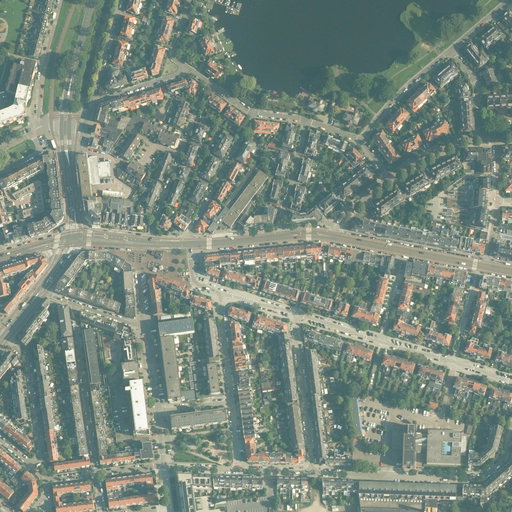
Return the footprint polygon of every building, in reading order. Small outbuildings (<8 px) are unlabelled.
[(140,3),(130,1),(129,2),(129,4),(129,6),(139,9),(140,3)] [(179,4),(169,1),(167,6),(178,10),(178,8),(179,7),(180,6),(179,5),(179,4)] [(51,9),(41,7),(39,6),(37,11),(40,12),(49,15),(51,9)] [(139,9),(129,6),(128,7),(127,9),(128,9),(127,12),(133,14),(138,15),(138,12),(139,9)] [(178,11),(177,10),(178,10),(167,6),(165,6),(163,12),(165,13),(173,15),(173,14),(176,15),(177,13),(177,12),(178,11)] [(503,21),(505,23),(511,14),(511,13),(510,12),(509,12),(508,11),(506,15),(505,15),(500,21),(502,22),(503,21)] [(173,24),(174,22),(171,21),(172,20),(164,18),(161,17),(160,20),(163,21),(162,24),(172,27),(173,26),(174,25),(173,24)] [(47,22),(38,20),(35,19),(34,24),(37,25),(46,27),(47,22)] [(199,29),(201,23),(199,23),(200,20),(195,19),(195,21),(193,20),(193,21),(191,20),(190,23),(189,26),(199,29)] [(172,27),(162,24),(160,30),(170,33),(171,32),(172,32),(172,30),(172,29),(172,27)] [(199,29),(189,26),(188,29),(187,32),(190,32),(190,33),(192,33),(196,34),(198,34),(199,29)] [(492,29),(491,30),(494,33),(493,33),(498,39),(500,36),(501,37),(503,36),(499,32),(497,30),(495,27),(494,27),(493,27),(492,29)] [(170,33),(160,30),(158,29),(156,35),(169,39),(169,37),(170,36),(171,35),(170,34),(170,33)] [(488,32),(486,34),(494,43),(496,42),(495,41),(498,39),(493,33),(494,33),(491,30),(490,30),(488,32)] [(131,35),(121,32),(120,38),(130,41),(131,38),(130,38),(131,35)] [(483,37),(482,38),(485,41),(485,40),(490,46),(492,43),(493,44),(494,43),(486,34),(485,35),(484,35),(483,36),(483,37)] [(169,39),(156,35),(155,38),(157,39),(156,42),(164,44),(165,43),(167,44),(168,42),(169,41),(169,40),(169,39)] [(202,42),(201,42),(200,43),(201,46),(200,47),(201,49),(202,49),(202,50),(211,46),(210,42),(211,42),(210,40),(211,38),(208,37),(207,36),(205,37),(206,39),(201,41),(202,42)] [(488,49),(487,48),(490,46),(485,40),(485,41),(482,38),(481,38),(479,39),(479,40),(479,41),(481,44),(483,46),(486,50),(488,49)] [(126,50),(128,45),(126,44),(126,42),(123,41),(123,43),(122,43),(123,43),(121,42),(120,43),(119,43),(118,45),(117,45),(117,47),(117,48),(126,50)] [(466,53),(468,55),(476,49),(474,47),(473,48),(471,44),(470,45),(468,45),(467,47),(464,50),(464,51),(466,53)] [(215,51),(214,49),(215,49),(213,45),(211,46),(202,50),(203,50),(202,51),(203,53),(204,53),(205,56),(208,55),(210,59),(211,59),(216,57),(215,55),(217,52),(216,52),(216,51),(215,51)] [(155,46),(153,53),(163,56),(164,56),(164,55),(165,54),(164,53),(165,51),(162,50),(163,49),(155,46)] [(126,50),(117,48),(117,50),(116,50),(115,52),(116,53),(125,56),(126,50)] [(476,49),(468,55),(470,57),(470,58),(471,59),(472,60),(479,55),(476,51),(477,51),(476,49)] [(163,56),(153,53),(151,58),(162,62),(162,61),(163,60),(163,59),(163,58),(163,56)] [(479,55),(472,60),(473,61),(473,62),(475,64),(476,65),(481,61),(481,60),(484,57),(482,55),(481,53),(479,55)] [(481,61),(476,65),(476,66),(477,68),(478,68),(479,68),(482,66),(484,64),(489,61),(487,59),(486,60),(484,57),(481,60),(481,61)] [(162,62),(151,58),(150,64),(153,65),(160,67),(161,65),(162,65),(162,63),(162,62)] [(123,61),(114,59),(114,60),(113,60),(113,61),(113,62),(113,64),(114,65),(114,66),(116,67),(116,66),(122,67),(123,61)] [(210,75),(215,68),(215,67),(217,64),(212,61),(211,59),(210,59),(206,65),(208,66),(207,68),(205,72),(207,73),(207,74),(209,75),(210,75)] [(24,65),(23,65),(23,64),(22,64),(22,65),(21,65),(21,66),(20,67),(14,65),(6,92),(17,95),(14,108),(9,111),(0,114),(0,126),(14,122),(26,117),(23,108),(24,107),(26,107),(27,104),(36,64),(25,61),(24,65)] [(446,67),(447,68),(454,76),(458,72),(456,70),(453,66),(451,64),(450,65),(449,65),(446,67)] [(160,67),(153,65),(151,69),(149,70),(150,72),(151,72),(152,77),(155,76),(157,76),(159,74),(159,72),(160,67)] [(484,80),(485,80),(494,76),(493,72),(495,71),(493,65),(487,68),(489,71),(482,73),(484,78),(484,77),(485,79),(484,80)] [(147,76),(146,73),(145,69),(145,67),(140,69),(140,71),(143,80),(146,79),(147,79),(148,77),(147,76)] [(215,68),(210,75),(212,77),(211,77),(214,79),(214,78),(214,79),(215,78),(216,79),(222,71),(220,70),(220,71),(215,68)] [(445,68),(442,71),(449,80),(454,76),(447,68),(446,69),(445,68)] [(109,77),(114,78),(114,77),(116,77),(117,76),(119,71),(111,69),(110,73),(109,74),(109,76),(109,77)] [(140,71),(134,73),(137,82),(139,81),(140,81),(141,81),(142,80),(143,80),(140,71)] [(439,75),(438,76),(446,84),(447,83),(446,82),(449,80),(442,71),(439,74),(439,75)] [(137,82),(134,73),(128,75),(128,74),(126,74),(127,77),(129,77),(129,78),(130,78),(131,81),(130,83),(133,84),(134,83),(137,82)] [(438,85),(441,88),(446,84),(438,76),(437,74),(434,77),(435,77),(434,78),(433,79),(435,82),(438,85)] [(494,76),(485,80),(485,81),(486,81),(486,82),(486,83),(487,87),(494,84),(495,88),(501,86),(499,80),(496,81),(494,76)] [(109,77),(108,81),(107,83),(106,84),(106,85),(107,86),(106,88),(107,89),(116,80),(114,78),(109,77)] [(119,83),(118,83),(120,87),(121,87),(123,87),(123,86),(127,85),(125,77),(120,79),(119,80),(120,82),(119,83)] [(116,80),(107,89),(109,91),(111,90),(112,91),(113,90),(114,89),(120,87),(118,83),(116,80)] [(187,84),(187,83),(185,89),(187,91),(186,92),(188,93),(195,83),(191,81),(190,81),(189,81),(188,82),(187,84)] [(468,91),(467,87),(466,87),(465,85),(463,86),(462,84),(465,83),(464,81),(463,81),(460,84),(458,85),(458,87),(454,88),(456,94),(457,94),(468,91)] [(179,83),(178,83),(177,84),(176,85),(178,90),(181,89),(182,90),(184,89),(185,89),(187,83),(185,82),(179,83)] [(197,91),(199,90),(200,88),(199,87),(199,86),(195,83),(188,93),(190,95),(191,93),(194,95),(197,91)] [(172,86),(169,87),(166,88),(167,90),(172,93),(174,93),(174,92),(178,90),(176,85),(175,85),(174,85),(173,85),(172,86)] [(425,85),(423,87),(423,88),(430,96),(435,91),(429,85),(428,86),(427,85),(426,86),(425,85)] [(421,89),(419,91),(419,92),(426,100),(430,96),(423,88),(421,89)] [(155,91),(154,92),(157,100),(163,98),(162,94),(161,93),(160,90),(157,91),(157,90),(155,91)] [(153,91),(152,92),(151,93),(149,93),(152,102),(157,100),(154,92),(153,91)] [(468,91),(457,94),(459,99),(460,101),(467,101),(466,98),(468,97),(468,95),(469,95),(468,91)] [(417,93),(414,95),(415,95),(414,96),(421,104),(426,100),(419,92),(417,93)] [(144,95),(143,95),(146,104),(152,102),(149,93),(147,94),(146,94),(144,94),(144,95)] [(209,105),(210,106),(216,98),(214,97),(214,96),(213,95),(212,95),(211,95),(210,94),(208,97),(209,98),(206,102),(207,102),(205,104),(208,106),(209,105)] [(142,95),(141,95),(140,96),(138,97),(141,106),(146,104),(143,95),(142,95)] [(413,96),(411,98),(412,98),(410,100),(417,108),(421,104),(414,96),(413,96)] [(133,98),(133,99),(136,107),(141,106),(138,97),(136,98),(135,97),(134,98),(133,98)] [(251,103),(243,97),(241,100),(249,105),(251,103)] [(125,98),(121,99),(124,109),(127,108),(128,110),(130,109),(127,100),(128,100),(127,99),(125,99),(125,98)] [(132,98),(130,99),(130,100),(128,100),(127,100),(130,109),(136,107),(133,99),(132,99),(132,98)] [(217,99),(216,98),(210,106),(215,110),(221,102),(219,100),(219,99),(218,98),(217,99)] [(121,99),(117,101),(115,101),(119,113),(121,113),(125,111),(124,109),(121,99)] [(407,106),(412,112),(417,108),(410,100),(409,99),(407,101),(407,102),(406,103),(408,105),(407,106)] [(189,105),(185,104),(177,100),(177,101),(176,103),(180,105),(179,108),(188,112),(189,109),(188,109),(189,105)] [(119,113),(115,101),(109,103),(112,112),(112,113),(113,113),(116,112),(118,117),(120,118),(121,117),(120,116),(119,113)] [(308,103),(307,106),(309,107),(308,108),(313,110),(313,111),(314,113),(316,113),(317,111),(321,113),(324,107),(323,107),(324,103),(319,101),(319,102),(317,101),(316,104),(310,102),(310,103),(308,103)] [(222,102),(221,102),(215,110),(220,113),(226,105),(224,104),(224,103),(223,102),(222,102)] [(112,112),(109,103),(100,106),(99,106),(99,107),(98,110),(108,113),(112,112)] [(188,112),(179,108),(178,111),(174,109),(172,112),(185,117),(186,113),(187,114),(188,112)] [(230,108),(229,110),(224,116),(229,119),(234,111),(234,110),(233,109),(232,109),(230,108)] [(98,110),(96,116),(109,120),(109,118),(107,117),(108,113),(98,110)] [(398,110),(396,113),(397,113),(396,114),(404,121),(409,116),(402,110),(402,111),(400,110),(399,111),(398,110)] [(237,112),(234,111),(229,119),(234,123),(239,114),(239,113),(238,112),(237,112)] [(358,115),(347,111),(345,116),(343,116),(342,119),(344,120),(343,121),(348,123),(348,124),(349,126),(351,126),(352,125),(352,124),(356,126),(359,119),(361,120),(362,117),(360,116),(358,115)] [(185,117),(172,112),(171,115),(176,116),(175,120),(184,123),(185,120),(184,120),(185,117)] [(241,116),(239,114),(234,123),(233,124),(238,127),(241,124),(240,124),(244,118),(244,117),(244,116),(242,116),(241,116)] [(404,121),(396,114),(395,115),(394,115),(393,116),(393,117),(393,118),(401,125),(404,121)] [(95,119),(94,121),(95,121),(95,122),(105,125),(107,126),(109,120),(96,116),(96,119),(95,119)] [(105,125),(104,129),(121,134),(124,129),(126,126),(127,124),(129,121),(130,119),(127,118),(121,117),(121,118),(120,123),(109,120),(107,126),(105,125)] [(401,125),(393,118),(392,119),(392,118),(391,119),(390,120),(390,121),(389,122),(397,129),(401,125)] [(451,128),(445,118),(441,120),(442,123),(439,125),(444,134),(444,135),(447,134),(446,133),(448,132),(447,130),(451,128)] [(146,120),(143,126),(142,131),(145,133),(145,134),(147,135),(150,126),(148,125),(149,120),(146,119),(146,120)] [(184,123),(175,120),(174,122),(169,120),(168,124),(172,126),(173,125),(180,128),(182,125),(183,125),(184,123)] [(153,127),(150,126),(147,135),(149,136),(149,134),(153,136),(156,128),(158,124),(155,122),(153,127)] [(397,129),(389,122),(389,123),(388,122),(386,125),(387,125),(386,126),(387,128),(387,129),(388,130),(386,132),(391,136),(397,129)] [(198,124),(196,130),(204,133),(206,128),(198,124)] [(274,124),(273,124),(272,125),(271,125),(270,135),(273,136),(278,129),(278,126),(276,126),(276,125),(275,125),(274,124)] [(159,129),(156,128),(153,136),(152,137),(155,138),(155,137),(158,138),(159,138),(162,128),(163,128),(164,126),(161,125),(159,129)] [(444,134),(439,125),(433,128),(438,137),(439,137),(439,138),(442,136),(441,136),(444,134)] [(473,125),(461,125),(461,133),(470,133),(470,131),(473,131),(473,129),(474,129),(474,125),(473,125)] [(94,126),(91,135),(104,138),(104,140),(115,143),(117,139),(121,134),(104,129),(94,126)] [(287,127),(287,128),(286,132),(287,132),(295,134),(295,133),(296,134),(297,130),(296,130),(296,129),(293,128),(294,127),(292,127),(288,126),(288,127),(287,127)] [(159,138),(158,138),(157,141),(161,142),(160,143),(163,144),(166,135),(163,134),(165,129),(163,128),(162,128),(159,138)] [(438,137),(433,128),(428,131),(433,140),(435,139),(438,138),(438,137)] [(195,133),(194,135),(202,138),(204,133),(196,130),(195,130),(194,132),(195,133)] [(433,141),(433,140),(428,131),(423,133),(426,141),(427,140),(428,142),(430,141),(430,142),(433,141)] [(169,136),(166,135),(163,144),(165,145),(166,144),(168,145),(169,145),(172,137),(174,133),(171,132),(169,136)] [(295,134),(287,132),(285,138),(293,140),(295,134)] [(309,137),(309,138),(317,140),(318,140),(319,137),(320,134),(314,132),(313,133),(311,133),(310,133),(309,137)] [(382,132),(373,138),(373,139),(372,140),(374,143),(384,137),(385,136),(382,132)] [(141,140),(130,133),(129,133),(128,135),(132,138),(130,140),(138,146),(140,144),(138,143),(141,140)] [(175,138),(172,137),(169,145),(168,145),(168,146),(171,147),(171,146),(175,147),(176,143),(177,143),(180,135),(176,134),(175,138)] [(194,135),(192,140),(200,143),(202,138),(194,135)] [(233,139),(225,135),(222,140),(230,144),(233,139)] [(417,136),(411,139),(416,148),(417,148),(417,149),(420,147),(419,147),(421,146),(420,144),(421,143),(417,136)] [(328,147),(331,139),(330,138),(327,137),(326,137),(323,143),(321,143),(320,146),(323,147),(324,145),(325,146),(328,147)] [(384,137),(374,143),(377,146),(377,145),(378,147),(387,141),(384,137)] [(336,141),(331,139),(328,147),(333,149),(336,141)] [(411,139),(406,141),(411,151),(412,150),(412,151),(415,150),(414,149),(416,148),(411,139)] [(104,140),(102,147),(103,147),(107,148),(110,149),(114,144),(115,143),(104,140)] [(138,146),(130,140),(128,143),(124,140),(123,143),(134,150),(136,147),(137,148),(138,146)] [(230,144),(222,140),(219,145),(227,149),(228,147),(229,147),(230,145),(230,144)] [(256,146),(254,144),(246,140),(244,146),(253,151),(256,146)] [(338,153),(341,143),(336,141),(333,149),(332,152),(338,153)] [(387,141),(378,147),(379,148),(378,149),(381,152),(390,146),(387,141)] [(401,151),(403,150),(404,152),(405,151),(406,153),(408,152),(408,153),(411,152),(411,151),(406,141),(401,144),(401,146),(399,147),(401,151)] [(344,153),(347,145),(346,144),(342,142),(342,143),(341,143),(338,153),(343,154),(343,152),(344,153)] [(134,150),(123,143),(121,145),(125,148),(123,150),(132,156),(133,154),(132,153),(134,150)] [(190,144),(188,149),(197,152),(199,147),(190,144)] [(227,149),(219,145),(217,149),(225,154),(225,153),(226,153),(227,152),(226,151),(227,149)] [(253,151),(244,146),(243,146),(242,147),(242,148),(241,150),(248,154),(250,153),(252,154),(253,151)] [(390,146),(381,152),(383,155),(384,156),(393,150),(390,146)] [(509,161),(508,148),(507,149),(507,148),(502,148),(503,149),(502,149),(502,154),(501,154),(501,158),(503,158),(503,160),(507,160),(507,161),(507,164),(509,164),(509,161)] [(187,152),(186,154),(195,157),(197,152),(188,149),(187,150),(187,151),(187,152)] [(225,154),(217,149),(214,154),(222,159),(225,154)] [(351,161),(358,153),(355,150),(354,151),(353,150),(352,151),(350,149),(347,152),(343,157),(348,163),(351,161)] [(467,149),(462,149),(462,151),(462,155),(459,156),(459,157),(460,162),(462,161),(462,163),(469,163),(469,157),(470,157),(470,154),(469,154),(469,151),(467,151),(467,149)] [(477,151),(476,151),(476,163),(477,163),(477,162),(480,162),(480,164),(481,164),(481,166),(483,166),(483,174),(491,174),(491,171),(492,171),(491,166),(491,165),(490,165),(490,160),(491,160),(491,155),(490,155),(490,150),(488,150),(488,149),(484,149),(484,150),(481,150),(477,150),(477,151)] [(132,156),(123,150),(122,153),(118,150),(116,152),(114,151),(111,155),(117,158),(120,155),(127,160),(129,157),(130,158),(132,156)] [(240,152),(239,152),(238,154),(239,154),(238,155),(246,160),(248,154),(241,150),(240,152)] [(387,161),(396,155),(394,152),(395,151),(394,150),(393,150),(384,156),(386,157),(385,158),(387,161)] [(56,164),(55,158),(57,158),(56,153),(52,152),(48,154),(49,156),(49,157),(49,158),(43,159),(43,160),(43,165),(56,164)] [(170,161),(171,158),(171,156),(165,153),(165,156),(163,161),(169,164),(169,163),(170,163),(171,162),(170,161)] [(362,162),(360,160),(361,158),(360,157),(361,156),(358,153),(351,161),(353,163),(351,165),(354,169),(357,167),(358,165),(362,162)] [(197,158),(195,157),(186,154),(186,156),(185,157),(184,158),(185,159),(184,159),(193,163),(195,163),(197,158)] [(398,154),(396,155),(387,161),(389,164),(390,164),(390,165),(400,158),(398,154)] [(243,164),(246,160),(238,155),(236,160),(243,164)] [(91,197),(86,157),(77,158),(82,196),(90,194),(91,197)] [(459,157),(454,159),(453,159),(450,160),(451,161),(450,161),(455,171),(461,168),(459,163),(460,162),(459,157)] [(220,162),(212,158),(209,163),(217,167),(220,162)] [(191,168),(193,163),(184,159),(182,164),(191,168)] [(169,164),(163,161),(161,161),(160,165),(161,166),(160,167),(167,170),(168,167),(169,167),(169,166),(169,165),(169,164)] [(448,161),(445,163),(446,163),(445,163),(450,173),(455,171),(450,161),(448,162),(448,161)] [(41,172),(36,162),(33,164),(34,164),(32,165),(36,174),(41,172)] [(99,179),(111,177),(110,162),(97,164),(99,179)] [(217,167),(209,163),(207,168),(215,172),(216,170),(217,170),(218,168),(217,167)] [(243,168),(241,167),(234,163),(233,166),(232,166),(231,167),(231,168),(238,172),(240,173),(243,168)] [(443,164),(440,165),(440,166),(445,176),(450,173),(445,163),(443,164)] [(128,168),(126,170),(123,175),(126,177),(128,173),(131,175),(136,166),(134,165),(133,166),(130,164),(129,165),(128,168)] [(29,166),(27,167),(31,177),(36,174),(32,165),(29,167),(29,166)] [(253,207),(262,195),(260,194),(270,181),(272,179),(259,169),(260,167),(255,165),(254,165),(252,168),(250,170),(249,171),(248,172),(247,174),(245,176),(244,178),(243,179),(242,181),(237,188),(234,191),(231,196),(227,201),(223,206),(216,217),(222,222),(230,228),(236,221),(238,223),(245,214),(250,208),(252,205),(253,206),(253,207)] [(138,168),(136,166),(131,175),(133,176),(131,180),(133,182),(136,178),(140,171),(137,169),(138,168)] [(438,166),(435,168),(435,169),(440,179),(445,176),(440,166),(438,167),(438,166)] [(24,169),(22,171),(27,179),(31,177),(27,167),(24,169)] [(167,170),(160,167),(159,172),(157,171),(157,173),(165,176),(165,175),(166,175),(166,174),(166,173),(167,170)] [(366,167),(360,171),(367,180),(368,179),(369,180),(371,178),(371,177),(373,175),(371,173),(372,173),(369,169),(368,170),(366,167)] [(187,177),(189,172),(190,170),(186,168),(186,170),(181,168),(181,169),(180,169),(179,171),(180,171),(179,174),(187,177)] [(215,172),(207,168),(206,169),(204,168),(203,171),(205,172),(212,176),(213,176),(214,175),(214,174),(215,172)] [(231,168),(230,171),(229,171),(228,172),(229,173),(228,173),(235,177),(238,172),(231,168)] [(141,169),(140,171),(136,178),(138,180),(136,184),(139,186),(142,182),(141,181),(146,174),(142,172),(143,171),(141,169)] [(432,175),(429,177),(432,182),(435,181),(440,179),(435,169),(433,169),(430,170),(430,171),(432,175)] [(20,171),(17,172),(22,182),(27,179),(22,171),(20,172),(20,171)] [(367,180),(360,171),(355,175),(362,184),(363,183),(364,183),(366,182),(366,181),(367,180)] [(15,175),(13,176),(17,184),(22,182),(17,172),(14,174),(15,175)] [(210,182),(212,176),(205,172),(202,177),(210,182)] [(165,176),(157,173),(156,175),(157,176),(156,180),(162,182),(163,179),(164,179),(165,177),(164,177),(165,176)] [(228,174),(227,174),(227,175),(227,176),(226,179),(232,182),(235,177),(228,173),(228,174)] [(185,183),(187,177),(179,174),(178,176),(177,176),(176,178),(177,179),(185,183)] [(50,198),(49,192),(48,186),(48,181),(47,175),(43,176),(41,182),(43,199),(50,198)] [(362,184),(355,175),(350,179),(357,188),(358,187),(359,187),(361,186),(361,185),(362,184)] [(429,177),(426,179),(424,175),(423,175),(420,176),(420,177),(419,178),(424,187),(429,184),(432,182),(429,177)] [(17,184),(13,176),(10,177),(10,176),(8,177),(12,187),(17,184)] [(5,180),(3,181),(8,189),(12,187),(8,177),(5,179),(5,180)] [(418,178),(415,179),(415,180),(413,181),(419,190),(424,187),(419,178),(418,178)] [(357,188),(350,179),(345,183),(352,192),(353,191),(354,191),(356,190),(356,189),(357,188)] [(8,189),(3,181),(0,182),(0,185),(1,189),(2,192),(3,192),(3,193),(8,190),(8,189)] [(44,210),(43,199),(41,182),(38,181),(12,195),(17,201),(32,193),(35,194),(36,199),(34,200),(35,204),(33,207),(17,211),(18,215),(20,220),(24,218),(30,217),(44,212),(44,210)] [(200,181),(197,186),(205,190),(208,185),(200,181)] [(413,181),(410,182),(411,183),(409,184),(414,193),(419,190),(413,181)] [(224,182),(222,184),(222,185),(221,185),(221,186),(221,187),(221,188),(227,191),(230,186),(224,182)] [(153,183),(151,188),(159,191),(161,186),(153,183)] [(182,188),(182,187),(182,186),(175,183),(173,189),(182,192),(184,189),(182,188)] [(352,192),(345,183),(340,186),(348,196),(349,195),(350,195),(352,194),(351,193),(352,192)] [(408,183),(405,185),(406,186),(404,187),(406,191),(403,192),(406,197),(409,196),(414,193),(409,184),(408,184),(408,183)] [(205,190),(197,186),(194,191),(202,195),(204,193),(205,192),(205,191),(205,190)] [(348,196),(340,186),(336,190),(334,187),(332,189),(334,192),(340,200),(342,198),(344,200),(347,198),(346,197),(348,196)] [(158,192),(159,191),(151,188),(149,194),(157,196),(158,194),(159,192),(158,192)] [(220,188),(219,189),(219,190),(219,191),(218,193),(224,197),(227,191),(221,188),(220,188)] [(172,191),(171,194),(179,197),(179,195),(181,196),(182,192),(173,189),(172,189),(171,191),(172,191)] [(403,192),(400,194),(397,191),(397,190),(394,192),(394,193),(393,194),(399,203),(404,200),(404,199),(406,197),(403,192)] [(202,195),(194,191),(192,195),(200,200),(201,199),(202,198),(201,197),(202,195)] [(334,192),(332,193),(326,198),(333,207),(334,208),(338,205),(337,204),(339,203),(338,202),(340,200),(334,192)] [(220,204),(224,197),(218,193),(217,194),(216,194),(216,196),(216,197),(214,199),(216,200),(215,202),(220,204)] [(156,199),(157,196),(149,194),(147,199),(148,199),(155,202),(155,201),(155,202),(156,199)] [(169,199),(177,202),(179,197),(171,194),(170,196),(169,196),(169,198),(169,199)] [(392,194),(389,196),(390,196),(388,197),(394,206),(396,209),(401,205),(399,203),(393,194),(392,194)] [(189,201),(197,205),(200,200),(192,195),(189,201)] [(387,197),(385,199),(383,201),(390,209),(394,206),(388,197),(387,197)] [(121,226),(123,212),(123,210),(123,207),(124,200),(111,198),(110,203),(110,204),(110,210),(117,210),(117,215),(116,225),(121,226)] [(333,207),(326,198),(321,202),(329,212),(333,209),(332,208),(333,207)] [(152,210),(155,202),(148,199),(147,202),(147,205),(147,208),(148,209),(149,210),(151,210),(152,210)] [(175,208),(177,202),(169,199),(167,205),(175,208)] [(383,200),(380,202),(380,203),(379,204),(385,213),(390,209),(383,201),(383,200)] [(208,227),(216,217),(223,206),(220,204),(215,202),(214,201),(209,208),(210,209),(204,217),(203,218),(204,218),(204,219),(202,222),(208,227)] [(329,212),(321,202),(316,206),(319,209),(317,210),(321,215),(323,213),(324,214),(326,213),(326,214),(329,212)] [(101,211),(101,207),(101,203),(83,205),(84,212),(92,211),(94,210),(94,211),(98,211),(101,211)] [(385,213),(379,204),(378,204),(375,206),(376,206),(374,207),(375,209),(372,211),(373,213),(371,214),(374,218),(376,216),(379,214),(380,216),(381,216),(385,213)] [(0,214),(7,213),(6,210),(14,208),(12,206),(9,207),(0,209),(0,214)] [(192,220),(190,219),(196,207),(193,206),(189,211),(187,214),(177,227),(184,232),(185,231),(192,220)] [(321,215),(317,210),(314,207),(312,208),(311,207),(308,209),(309,210),(312,214),(313,221),(318,221),(320,219),(319,218),(322,218),(321,216),(321,215)] [(264,213),(268,214),(275,216),(275,214),(276,214),(277,211),(265,208),(264,213)] [(93,212),(91,213),(95,216),(98,219),(100,217),(101,217),(101,211),(94,211),(94,210),(92,211),(93,212)] [(313,221),(312,214),(309,210),(306,213),(300,214),(297,214),(295,213),(295,216),(295,223),(295,224),(309,222),(313,221)] [(92,211),(84,212),(85,220),(86,220),(88,223),(95,216),(91,213),(93,212),(92,211)] [(64,220),(63,213),(52,214),(51,215),(50,216),(57,227),(62,223),(62,222),(63,221),(64,220)] [(177,227),(187,214),(185,213),(183,216),(180,214),(179,216),(176,214),(173,218),(176,220),(173,224),(177,227)] [(245,214),(238,223),(244,227),(250,218),(251,218),(245,214)] [(276,216),(275,216),(268,214),(267,217),(268,217),(269,226),(272,225),(274,220),(275,220),(276,216)] [(57,227),(50,216),(47,218),(48,219),(46,220),(52,230),(57,227)] [(98,219),(95,216),(88,223),(92,226),(92,227),(100,228),(101,218),(101,217),(100,217),(98,219)] [(164,229),(168,217),(166,216),(166,217),(165,216),(163,216),(159,226),(160,227),(161,228),(162,229),(163,228),(164,229)] [(170,228),(172,223),(173,220),(171,219),(171,218),(168,217),(164,229),(165,230),(166,230),(167,230),(168,230),(169,228),(170,228)] [(219,227),(222,222),(216,217),(208,227),(206,230),(212,235),(218,227),(219,227)] [(268,217),(267,217),(261,217),(262,226),(265,226),(266,227),(269,226),(268,217)] [(20,220),(19,221),(22,231),(25,240),(25,241),(28,240),(28,239),(30,239),(26,225),(24,218),(20,220)] [(253,220),(250,218),(244,227),(246,228),(254,227),(254,220),(253,220)] [(361,233),(364,220),(360,219),(358,220),(358,223),(356,222),(355,224),(353,224),(353,225),(352,225),(352,226),(352,227),(351,228),(351,229),(351,230),(352,230),(352,231),(353,231),(355,232),(355,231),(355,232),(358,232),(360,233),(361,233)] [(52,230),(46,220),(41,223),(48,233),(52,230)] [(369,221),(364,220),(361,233),(362,233),(365,233),(366,234),(367,234),(369,221)] [(41,235),(38,224),(37,223),(37,221),(32,222),(32,223),(32,226),(36,237),(41,235)] [(204,233),(206,230),(208,227),(202,222),(201,221),(196,228),(196,229),(195,231),(196,231),(196,232),(196,233),(197,233),(198,233),(199,233),(200,232),(201,232),(201,231),(204,233)] [(375,222),(369,221),(367,234),(369,234),(370,234),(372,235),(373,235),(375,222)] [(473,221),(472,227),(484,229),(485,226),(486,223),(485,223),(473,221)] [(381,223),(375,222),(373,235),(374,235),(377,236),(379,236),(381,223)] [(32,223),(26,225),(30,239),(36,237),(32,226),(32,223)] [(48,233),(41,223),(40,224),(39,223),(37,223),(38,224),(41,235),(46,234),(48,233)] [(387,224),(381,223),(379,236),(381,236),(381,237),(384,237),(385,237),(387,224)] [(393,225),(387,224),(385,237),(386,238),(388,238),(389,238),(391,238),(393,225)] [(399,226),(393,225),(391,238),(392,239),(392,238),(393,239),(396,239),(396,240),(397,240),(399,226)] [(450,250),(453,231),(454,226),(452,225),(451,231),(447,230),(446,236),(444,249),(450,250)] [(18,226),(15,227),(19,242),(22,241),(22,242),(24,241),(24,240),(25,240),(22,231),(19,232),(18,226)] [(405,227),(399,226),(397,240),(397,239),(398,240),(401,240),(403,241),(405,227)] [(411,229),(405,227),(403,241),(404,241),(405,241),(407,242),(408,241),(408,242),(411,229)] [(432,233),(428,233),(426,245),(432,246),(436,228),(433,227),(432,233)] [(438,247),(440,235),(441,229),(436,228),(432,246),(438,247)] [(14,243),(12,234),(9,235),(8,229),(7,229),(5,230),(9,245),(11,244),(12,245),(13,244),(14,243)] [(417,230),(411,229),(408,242),(409,242),(412,242),(413,242),(413,243),(414,243),(417,230)] [(441,229),(440,235),(438,247),(444,249),(446,236),(443,235),(444,229),(441,229)] [(9,245),(5,230),(0,231),(4,245),(4,246),(9,245)] [(423,231),(417,230),(414,243),(416,243),(417,243),(419,244),(420,244),(421,244),(423,231)] [(429,232),(423,231),(421,244),(424,245),(425,245),(426,245),(428,233),(429,232)] [(456,251),(458,236),(459,232),(453,231),(450,250),(456,251)] [(485,246),(486,241),(487,235),(480,234),(479,239),(479,241),(479,243),(477,254),(479,254),(479,255),(480,256),(482,256),(483,255),(485,246)] [(476,243),(472,242),(470,253),(471,253),(472,254),(474,254),(475,254),(477,254),(479,243),(476,243)] [(506,247),(496,245),(493,257),(500,258),(511,260),(511,246),(506,245),(506,247)] [(294,259),(293,248),(292,249),(291,248),(289,248),(289,249),(287,249),(285,249),(284,249),(282,250),(283,260),(284,260),(284,266),(287,266),(286,260),(294,259)] [(345,258),(346,250),(344,250),(344,249),(342,249),(341,249),(340,249),(338,260),(338,262),(342,263),(343,260),(344,261),(345,258)] [(153,252),(151,255),(155,256),(155,257),(158,258),(158,259),(161,260),(161,258),(162,258),(163,255),(162,255),(163,253),(160,252),(159,253),(156,252),(156,253),(153,252)] [(79,257),(78,258),(86,263),(89,262),(89,253),(88,253),(83,253),(81,254),(79,257)] [(114,257),(108,253),(106,263),(110,265),(114,257)] [(231,264),(230,255),(227,255),(226,255),(222,255),(222,256),(219,256),(219,262),(221,262),(221,265),(231,264)] [(42,257),(41,257),(29,261),(31,270),(45,261),(43,258),(42,258),(42,257)] [(120,260),(114,257),(110,265),(115,268),(120,260)] [(385,258),(382,257),(380,266),(380,268),(385,269),(388,258),(387,258),(387,257),(385,257),(385,258)] [(78,258),(74,262),(82,268),(83,269),(84,267),(83,267),(86,263),(78,258)] [(390,259),(388,258),(385,269),(385,273),(390,274),(393,263),(394,262),(394,261),(393,260),(394,259),(393,259),(392,258),(391,258),(390,259)] [(121,270),(125,263),(125,262),(120,260),(115,268),(120,271),(121,270)] [(45,261),(31,270),(39,276),(47,265),(47,264),(45,261)] [(24,262),(21,263),(20,262),(19,263),(19,264),(18,264),(21,272),(24,272),(25,274),(27,273),(24,262)] [(74,262),(71,267),(79,273),(82,268),(74,262)] [(404,284),(413,286),(424,289),(425,285),(426,282),(428,268),(427,268),(427,266),(414,264),(414,263),(413,263),(411,263),(411,264),(409,264),(409,263),(407,262),(404,279),(405,279),(405,281),(404,284)] [(132,272),(131,267),(130,266),(126,263),(125,263),(121,270),(120,271),(122,274),(123,274),(132,273),(132,272)] [(18,264),(13,265),(16,274),(19,273),(19,274),(21,273),(21,272),(18,264)] [(16,274),(13,265),(8,267),(10,276),(16,274)] [(435,268),(429,266),(428,268),(426,282),(429,283),(430,277),(433,278),(435,268)] [(71,267),(68,272),(75,277),(79,273),(71,267)] [(436,268),(435,268),(433,278),(437,278),(436,284),(439,284),(442,269),(439,268),(438,267),(437,267),(436,268)] [(212,277),(214,270),(214,268),(205,269),(206,270),(205,271),(203,271),(203,273),(204,274),(212,277)] [(212,277),(221,279),(224,270),(220,269),(220,268),(214,268),(214,270),(212,277)] [(444,269),(442,269),(439,284),(442,285),(443,279),(446,280),(448,270),(447,270),(447,269),(445,269),(444,269)] [(39,276),(31,270),(27,273),(36,280),(39,276)] [(230,272),(224,270),(221,279),(227,281),(230,272)] [(454,271),(448,270),(446,280),(450,281),(448,286),(451,287),(452,283),(454,271)] [(68,272),(64,276),(72,282),(75,277),(68,272)] [(236,274),(230,272),(227,281),(227,282),(229,283),(231,283),(231,282),(233,283),(236,274)] [(36,280),(27,273),(25,274),(27,276),(25,278),(32,284),(33,284),(34,283),(34,282),(36,280)] [(466,282),(467,278),(466,278),(470,279),(470,276),(467,275),(467,274),(463,273),(460,284),(460,289),(463,290),(465,282),(466,282)] [(242,276),(236,274),(233,283),(235,284),(237,285),(239,285),(242,276)] [(64,276),(61,281),(68,287),(72,282),(64,276)] [(154,277),(153,277),(149,281),(149,284),(154,283),(154,285),(155,285),(157,277),(156,276),(154,277)] [(159,276),(158,276),(158,277),(157,277),(155,285),(154,285),(154,286),(155,286),(160,288),(163,278),(161,278),(161,277),(159,276)] [(245,277),(246,287),(251,288),(254,279),(250,278),(251,276),(250,276),(245,277)] [(32,284),(25,278),(24,280),(22,283),(29,289),(32,284)] [(163,278),(160,288),(165,290),(169,280),(168,280),(168,279),(166,279),(165,279),(163,278)] [(388,283),(388,281),(388,280),(383,279),(379,278),(378,280),(377,280),(377,282),(377,283),(377,284),(387,287),(387,286),(388,286),(388,284),(388,283)] [(262,284),(263,282),(260,281),(254,279),(251,288),(252,289),(253,290),(255,290),(257,290),(259,283),(262,284)] [(496,279),(494,279),(491,295),(494,296),(495,289),(498,289),(500,280),(499,280),(499,279),(497,279),(496,279)] [(170,294),(174,282),(169,280),(165,290),(164,292),(167,293),(167,294),(166,296),(170,296),(170,294)] [(268,293),(271,284),(267,283),(267,282),(263,280),(263,282),(262,284),(262,285),(264,286),(262,292),(264,292),(265,293),(267,294),(267,293),(268,293)] [(57,286),(64,291),(65,290),(66,290),(68,287),(61,281),(57,286)] [(173,302),(179,286),(180,285),(178,284),(177,283),(175,282),(174,283),(174,282),(170,294),(170,296),(170,301),(173,302)] [(29,289),(22,283),(20,285),(19,284),(17,286),(21,289),(25,293),(29,289)] [(154,283),(149,284),(150,293),(160,292),(160,291),(156,289),(156,288),(155,287),(155,286),(154,286),(154,285),(154,283)] [(279,297),(282,288),(278,286),(279,283),(277,283),(276,286),(273,295),(276,296),(278,297),(279,297)] [(285,299),(289,285),(289,283),(288,283),(287,285),(286,285),(285,289),(282,288),(279,297),(280,297),(280,298),(282,298),(283,298),(285,299)] [(273,295),(276,286),(271,284),(268,293),(268,294),(269,294),(271,295),(273,295)] [(387,287),(377,284),(377,285),(376,285),(375,287),(376,288),(376,290),(385,293),(386,290),(387,290),(387,289),(387,288),(387,287)] [(404,284),(403,286),(402,290),(412,293),(413,286),(404,284)] [(180,299),(185,287),(184,286),(183,285),(182,285),(180,285),(179,286),(173,302),(178,304),(180,299)] [(291,286),(289,285),(285,299),(287,299),(287,300),(289,301),(290,300),(291,300),(293,291),(290,290),(290,289),(290,288),(291,286)] [(64,291),(57,286),(56,287),(57,287),(54,290),(55,292),(62,294),(63,294),(63,295),(68,296),(70,291),(68,290),(68,291),(66,290),(65,290),(64,291)] [(71,287),(70,291),(68,296),(74,298),(77,289),(71,287)] [(190,305),(189,296),(189,290),(187,290),(187,288),(185,287),(180,299),(187,301),(187,305),(190,305)] [(463,290),(460,289),(455,288),(453,296),(460,298),(462,299),(463,295),(462,294),(463,290)] [(15,294),(14,296),(19,300),(23,295),(24,295),(25,294),(25,293),(21,289),(18,292),(17,291),(15,294)] [(79,300),(82,291),(77,289),(74,298),(79,300)] [(385,293),(376,290),(375,293),(374,293),(373,295),(374,296),(374,297),(384,299),(384,298),(385,297),(384,296),(385,293)] [(401,294),(401,296),(410,299),(411,296),(412,296),(412,295),(411,294),(412,293),(402,290),(402,292),(401,292),(401,293),(401,294)] [(85,302),(88,293),(82,291),(79,300),(85,302)] [(297,292),(293,291),(291,300),(291,301),(293,302),(294,302),(296,302),(299,292),(297,291),(297,292)] [(96,306),(99,297),(96,296),(97,293),(94,292),(93,295),(94,295),(90,304),(96,306)] [(312,307),(315,297),(316,293),(314,292),(312,297),(310,296),(307,305),(307,306),(310,307),(310,306),(312,307)] [(479,292),(477,301),(487,304),(488,300),(484,299),(485,294),(479,292)] [(90,304),(94,295),(93,295),(88,293),(85,302),(90,304)] [(307,305),(310,296),(310,295),(304,293),(301,304),(303,304),(304,305),(306,306),(306,305),(307,305)] [(329,312),(333,302),(332,303),(329,302),(329,301),(330,301),(332,294),(330,293),(330,295),(329,294),(328,296),(323,310),(326,311),(326,312),(328,313),(329,312)] [(323,310),(328,296),(326,295),(325,298),(324,301),(321,300),(318,309),(319,309),(319,310),(321,310),(322,310),(323,310)] [(15,305),(19,300),(14,296),(12,299),(9,304),(13,307),(15,307),(15,306),(15,305)] [(410,299),(401,296),(399,303),(408,305),(410,305),(410,302),(409,301),(410,299)] [(458,304),(460,298),(453,296),(453,297),(451,296),(450,299),(444,297),(443,301),(458,304)] [(104,299),(99,297),(96,306),(101,308),(104,299)] [(318,309),(321,300),(317,298),(315,297),(312,307),(315,308),(317,309),(318,309)] [(384,299),(374,297),(374,298),(373,298),(372,300),(373,301),(372,303),(373,303),(376,304),(382,306),(383,303),(384,301),(383,301),(384,299)] [(199,310),(202,302),(202,300),(201,300),(200,299),(201,299),(199,298),(197,298),(196,298),(197,298),(194,308),(199,310)] [(46,299),(40,306),(43,308),(42,309),(45,311),(50,306),(49,301),(49,300),(46,299)] [(110,301),(104,299),(101,308),(107,310),(110,301)] [(118,314),(121,304),(117,303),(118,301),(116,300),(115,302),(112,312),(118,314)] [(206,300),(204,300),(202,300),(202,302),(199,310),(205,312),(205,310),(208,301),(206,300)] [(458,311),(459,307),(458,307),(458,304),(443,301),(441,300),(441,303),(442,303),(442,304),(450,306),(450,309),(458,311)] [(112,312),(115,302),(110,301),(107,310),(112,312)] [(487,304),(477,301),(475,308),(492,312),(492,308),(487,307),(487,304)] [(13,307),(9,304),(8,303),(7,303),(4,306),(3,306),(1,306),(1,309),(5,312),(5,314),(6,314),(7,314),(8,315),(13,307)] [(343,304),(338,303),(334,314),(336,315),(337,315),(340,315),(343,304)] [(358,320),(363,304),(359,303),(357,310),(354,309),(355,308),(354,307),(351,318),(358,320)] [(370,313),(367,312),(363,323),(368,324),(368,323),(370,324),(376,304),(373,303),(370,313)] [(409,309),(409,307),(408,306),(408,305),(399,303),(399,304),(398,305),(398,306),(398,307),(397,310),(402,311),(405,312),(407,312),(407,309),(409,309)] [(350,306),(343,304),(340,315),(346,317),(350,306)] [(367,312),(364,311),(366,305),(363,304),(358,320),(360,320),(359,321),(363,323),(367,312)] [(376,304),(370,324),(376,326),(380,315),(382,306),(376,304)] [(68,307),(58,308),(62,338),(63,338),(63,340),(72,339),(72,338),(72,337),(72,336),(68,307)] [(492,312),(475,308),(474,314),(484,317),(485,314),(491,315),(492,312)] [(45,311),(42,309),(38,313),(37,314),(37,315),(36,316),(43,322),(50,315),(45,311)] [(457,315),(458,311),(450,309),(449,312),(441,310),(440,313),(455,317),(456,315),(457,315)] [(240,311),(237,310),(235,310),(232,319),(237,321),(240,311)] [(245,313),(240,311),(237,321),(243,322),(245,313)] [(192,318),(192,312),(175,314),(173,314),(170,314),(165,315),(163,315),(157,316),(158,324),(192,319),(192,318)] [(405,325),(408,314),(408,312),(407,312),(405,312),(404,317),(399,333),(401,333),(400,334),(405,335),(408,326),(405,325)] [(246,313),(245,313),(243,322),(248,324),(248,323),(249,320),(251,315),(249,314),(247,313),(246,313)] [(454,324),(455,317),(440,313),(439,316),(445,318),(444,321),(449,322),(454,324)] [(486,317),(484,317),(474,314),(472,320),(488,324),(489,321),(485,320),(486,317)] [(92,315),(89,325),(94,327),(97,317),(92,315)] [(43,322),(36,316),(32,321),(30,322),(30,323),(29,324),(37,330),(43,322)] [(258,317),(257,316),(256,316),(255,317),(252,328),(257,330),(261,318),(261,317),(260,316),(258,316),(258,317)] [(399,333),(404,317),(402,317),(402,316),(401,316),(398,322),(395,322),(396,320),(395,320),(392,331),(399,333)] [(97,317),(94,327),(99,328),(103,319),(97,317)] [(411,336),(416,321),(417,318),(414,317),(411,327),(408,326),(405,335),(409,337),(409,336),(411,336)] [(263,318),(261,318),(257,330),(262,332),(266,319),(263,318)] [(103,319),(99,328),(104,330),(108,321),(103,319)] [(271,321),(266,319),(262,332),(268,333),(271,321)] [(488,328),(488,324),(472,320),(470,327),(476,328),(481,329),(482,326),(488,328)] [(108,321),(104,330),(110,332),(113,323),(108,321)] [(193,321),(159,326),(158,326),(160,338),(194,333),(193,322),(193,321)] [(277,322),(273,321),(271,321),(268,333),(272,335),(273,332),(274,332),(277,322)] [(420,329),(417,328),(419,322),(416,321),(411,336),(418,338),(421,328),(420,328),(420,329)] [(282,324),(277,322),(274,332),(278,334),(282,324)] [(429,342),(433,328),(435,323),(432,322),(429,330),(426,329),(423,340),(429,342)] [(113,323),(110,332),(115,334),(118,325),(118,324),(113,323)] [(37,330),(29,324),(26,329),(25,328),(24,330),(23,332),(25,333),(30,338),(31,338),(37,330)] [(122,326),(118,324),(118,325),(115,334),(114,337),(113,339),(123,343),(125,365),(121,366),(124,385),(139,383),(140,383),(138,371),(137,371),(136,364),(137,363),(134,343),(135,342),(135,339),(132,339),(132,334),(120,330),(122,326)] [(282,324),(278,334),(277,337),(278,337),(288,335),(288,332),(287,332),(287,331),(288,330),(287,325),(285,325),(284,324),(282,324)] [(453,334),(450,333),(451,327),(448,327),(448,326),(446,332),(442,346),(448,348),(450,341),(454,342),(455,337),(452,336),(453,334)] [(435,334),(435,332),(436,329),(433,328),(429,342),(431,342),(431,343),(435,345),(438,335),(435,334)] [(92,331),(84,332),(82,332),(90,386),(100,385),(92,331)] [(442,346),(446,332),(443,331),(442,334),(442,336),(438,335),(435,345),(439,346),(440,345),(442,346)] [(30,338),(25,333),(21,338),(21,337),(19,339),(19,340),(18,341),(26,347),(32,339),(31,338),(30,338)] [(100,334),(97,333),(104,386),(108,385),(108,383),(107,383),(100,334)] [(317,335),(315,334),(312,344),(318,346),(321,336),(319,335),(317,335)] [(326,338),(321,336),(318,346),(323,347),(326,338)] [(471,355),(475,340),(476,337),(473,336),(473,339),(472,339),(470,343),(467,342),(464,353),(470,354),(471,355)] [(326,337),(326,338),(323,347),(328,349),(331,339),(329,338),(328,337),(326,337)] [(479,348),(476,347),(479,338),(476,337),(475,340),(471,355),(470,354),(470,356),(472,356),(477,357),(479,349),(479,348)] [(174,338),(162,339),(160,339),(161,349),(163,349),(164,357),(162,357),(163,363),(165,363),(166,371),(164,371),(165,377),(167,377),(168,384),(166,385),(166,388),(167,391),(169,390),(169,397),(167,397),(168,401),(169,401),(169,403),(195,400),(194,391),(181,392),(174,338)] [(72,339),(63,340),(62,340),(62,344),(64,354),(65,353),(74,352),(72,339)] [(336,341),(331,339),(328,349),(330,350),(331,348),(334,349),(336,341)] [(336,341),(334,349),(333,351),(337,352),(336,355),(339,356),(343,343),(340,342),(340,341),(338,340),(336,340),(336,341)] [(501,364),(506,348),(507,343),(505,342),(505,343),(503,346),(502,350),(498,349),(494,362),(501,364)] [(489,360),(493,350),(489,349),(491,344),(488,343),(487,346),(483,360),(485,360),(485,359),(489,360)] [(44,357),(43,347),(40,347),(39,345),(37,346),(37,348),(33,348),(34,350),(33,350),(34,352),(35,358),(44,357)] [(349,362),(354,347),(347,345),(346,350),(345,353),(344,355),(348,356),(346,361),(349,362)] [(483,360),(487,346),(484,345),(483,350),(479,349),(477,357),(480,358),(480,359),(483,360)] [(357,358),(360,348),(356,347),(356,348),(354,347),(349,362),(348,365),(352,365),(354,357),(357,358)] [(361,368),(361,366),(366,351),(364,350),(365,349),(360,348),(357,358),(360,359),(358,367),(361,368)] [(506,356),(509,349),(506,348),(501,364),(503,364),(502,365),(507,367),(510,357),(506,356)] [(370,363),(372,353),(366,351),(361,366),(365,367),(366,362),(370,363)] [(19,360),(9,353),(4,358),(12,365),(14,366),(19,360)] [(385,373),(390,358),(384,356),(381,367),(384,368),(382,373),(385,373)] [(44,357),(35,358),(35,360),(35,362),(36,368),(46,367),(44,357)] [(12,365),(4,358),(1,362),(9,369),(12,365)] [(388,376),(390,368),(393,369),(396,359),(392,358),(392,359),(390,358),(385,373),(384,377),(388,378),(388,376)] [(400,371),(403,361),(396,359),(393,369),(391,377),(394,378),(397,370),(400,371)] [(404,379),(409,364),(407,363),(407,362),(403,361),(400,371),(403,371),(400,381),(403,382),(403,381),(404,379)] [(9,369),(1,362),(0,364),(0,363),(0,367),(6,373),(9,369)] [(412,376),(415,366),(409,364),(404,379),(403,381),(406,382),(408,375),(412,376)] [(216,365),(207,367),(205,367),(209,395),(199,397),(198,393),(196,394),(197,400),(223,396),(223,394),(220,394),(216,365)] [(46,367),(36,368),(37,370),(36,370),(36,372),(37,372),(38,378),(47,377),(46,367)] [(421,384),(426,369),(420,367),(416,377),(420,379),(418,384),(421,384)] [(429,379),(432,370),(428,369),(428,370),(426,369),(421,384),(424,385),(426,378),(429,379)] [(21,376),(21,372),(20,372),(20,371),(23,371),(23,370),(20,370),(19,370),(17,372),(14,375),(12,378),(11,379),(12,379),(21,378),(21,376)] [(433,388),(438,373),(436,372),(436,371),(432,370),(429,379),(432,380),(430,387),(433,388)] [(441,385),(443,378),(444,375),(438,373),(433,388),(439,390),(438,393),(437,392),(436,396),(440,397),(441,393),(440,393),(442,386),(441,385)] [(457,396),(462,380),(455,378),(453,388),(456,389),(454,395),(456,395),(457,396)] [(465,390),(468,382),(468,381),(464,380),(464,381),(462,380),(457,396),(460,397),(463,389),(465,390)] [(472,392),(474,383),(470,382),(470,383),(468,382),(465,390),(463,398),(466,398),(469,391),(472,392)] [(139,383),(129,385),(129,391),(125,391),(125,395),(130,394),(130,397),(133,420),(133,423),(134,426),(133,426),(134,433),(136,433),(136,437),(149,438),(149,436),(149,435),(149,432),(149,431),(148,425),(148,424),(147,418),(146,412),(147,412),(147,411),(146,411),(146,405),(145,399),(145,398),(144,392),(144,389),(143,384),(143,383),(140,383),(139,383)] [(475,401),(480,386),(478,385),(479,384),(474,383),(472,392),(475,393),(472,400),(475,401)] [(483,398),(485,394),(487,388),(480,386),(475,401),(475,402),(478,403),(480,397),(483,398)] [(492,411),(498,391),(491,389),(490,392),(488,392),(487,396),(489,397),(488,399),(488,401),(491,402),(490,406),(492,406),(491,410),(492,411)] [(495,412),(499,399),(502,400),(504,392),(500,391),(500,392),(498,391),(492,411),(495,412)] [(506,410),(510,395),(508,394),(508,393),(504,392),(502,400),(501,402),(504,403),(502,409),(503,410),(506,410)] [(323,400),(322,397),(322,396),(311,397),(312,404),(326,402),(326,400),(323,400)] [(353,437),(361,436),(356,396),(348,397),(353,437)] [(195,414),(193,414),(190,414),(191,416),(173,418),(173,417),(170,417),(172,430),(176,430),(176,428),(181,428),(181,429),(190,428),(190,426),(195,426),(195,427),(204,426),(203,425),(209,424),(209,425),(217,424),(217,423),(222,422),(222,424),(227,423),(225,410),(222,410),(222,412),(205,414),(205,413),(201,413),(200,411),(200,410),(201,410),(200,410),(199,410),(198,410),(197,410),(196,410),(195,410),(194,411),(195,414)] [(325,421),(325,418),(325,417),(333,416),(333,414),(328,414),(314,416),(314,422),(325,421)] [(0,429),(2,432),(10,423),(12,420),(10,418),(7,422),(5,419),(0,425),(0,429)] [(10,423),(2,432),(4,433),(5,434),(6,434),(7,435),(13,428),(11,426),(12,425),(10,423)] [(502,429),(491,426),(490,430),(489,429),(489,432),(501,435),(502,429)] [(13,428),(7,435),(9,436),(8,437),(10,438),(12,439),(19,430),(16,428),(16,429),(13,428)] [(392,430),(392,449),(402,449),(402,469),(407,469),(407,465),(410,465),(410,469),(414,469),(414,453),(414,452),(414,450),(421,450),(423,450),(427,450),(426,465),(460,466),(460,463),(460,462),(460,458),(461,433),(451,432),(440,432),(437,432),(435,432),(427,431),(427,434),(415,433),(415,428),(410,428),(407,428),(403,428),(403,430),(395,430),(392,430)] [(19,430),(12,439),(13,440),(13,441),(14,442),(15,442),(16,443),(23,435),(20,433),(21,432),(19,430)] [(58,436),(56,436),(55,432),(45,433),(46,439),(46,441),(47,441),(47,443),(56,442),(59,441),(58,436)] [(501,435),(489,432),(488,435),(490,435),(489,438),(499,441),(501,435)] [(23,435),(16,443),(18,444),(18,445),(19,445),(21,447),(27,439),(28,438),(26,436),(25,437),(23,435)] [(499,441),(489,438),(488,441),(486,441),(486,444),(498,447),(499,441)] [(31,442),(27,439),(21,447),(23,448),(22,448),(24,449),(29,453),(32,450),(30,448),(31,447),(29,444),(31,442)] [(56,442),(47,443),(48,448),(47,449),(47,451),(48,451),(48,453),(58,452),(56,442)] [(498,447),(486,444),(485,446),(487,447),(486,450),(496,452),(497,452),(498,447)] [(143,452),(140,453),(142,460),(142,461),(149,460),(149,461),(153,460),(153,456),(152,456),(151,445),(143,446),(143,452)] [(106,450),(98,451),(100,459),(107,458),(107,457),(106,450)] [(330,450),(318,452),(320,464),(321,464),(327,458),(326,457),(326,455),(327,455),(327,453),(330,452),(330,450)] [(496,452),(486,450),(485,450),(482,452),(488,459),(496,452)] [(303,451),(296,452),(296,454),(292,457),(291,457),(290,465),(300,465),(300,464),(303,465),(304,463),(304,461),(303,451)] [(59,461),(58,452),(48,453),(49,458),(49,459),(49,461),(50,463),(52,463),(59,462),(59,461)] [(488,459),(482,452),(480,454),(480,456),(480,457),(479,467),(488,459)] [(7,456),(5,455),(0,461),(0,462),(8,468),(13,461),(9,458),(9,457),(7,456)] [(89,456),(82,457),(79,457),(79,460),(81,459),(82,461),(79,462),(80,468),(82,468),(84,468),(84,467),(90,467),(89,456)] [(107,458),(100,459),(100,465),(106,465),(107,465),(108,465),(109,464),(112,464),(111,456),(107,457),(107,458)] [(329,459),(327,458),(321,464),(322,464),(322,466),(323,466),(334,466),(334,458),(330,458),(330,459),(329,459)] [(15,462),(13,461),(8,468),(15,475),(21,468),(17,464),(17,463),(15,462)] [(67,470),(67,464),(59,465),(59,462),(52,463),(52,466),(52,470),(55,470),(55,471),(57,471),(57,472),(59,471),(60,471),(67,470)] [(80,468),(79,462),(75,462),(67,464),(67,470),(69,469),(70,470),(72,470),(72,469),(80,468)] [(511,475),(505,467),(500,471),(506,478),(509,476),(510,477),(511,476),(511,475)] [(500,471),(496,475),(503,484),(505,482),(504,480),(506,478),(500,471)] [(27,473),(21,480),(25,483),(31,476),(27,473)] [(152,475),(146,476),(140,476),(141,484),(147,484),(147,486),(153,485),(153,482),(152,482),(152,475)] [(496,475),(491,479),(498,486),(500,484),(501,486),(503,484),(496,475)] [(32,476),(31,476),(25,483),(29,487),(34,481),(35,479),(34,478),(34,477),(32,476)] [(180,478),(177,478),(178,484),(179,484),(180,488),(179,488),(182,511),(181,511),(194,511),(192,490),(193,490),(212,491),(210,477),(180,476),(180,478)] [(128,478),(116,479),(117,487),(121,487),(121,488),(123,488),(123,487),(129,486),(128,478)] [(105,481),(106,485),(106,488),(106,491),(112,490),(117,489),(117,487),(116,479),(105,481)] [(491,479),(487,483),(494,492),(497,490),(495,488),(498,486),(491,479)] [(34,481),(29,487),(30,490),(29,491),(36,497),(38,495),(37,492),(38,492),(38,490),(37,490),(37,488),(37,485),(36,482),(34,481)] [(91,492),(90,488),(89,483),(88,483),(87,483),(85,483),(80,484),(81,493),(88,492),(88,493),(91,492)] [(425,511),(425,508),(437,508),(437,498),(455,499),(456,489),(450,489),(450,487),(449,487),(449,488),(444,487),(443,487),(443,488),(371,486),(372,484),(371,484),(371,485),(365,485),(365,484),(365,485),(359,485),(359,484),(359,483),(359,485),(358,485),(358,486),(359,486),(358,495),(360,511),(425,511)] [(483,486),(483,488),(489,494),(491,491),(493,493),(494,492),(487,483),(483,486)] [(75,484),(70,485),(71,494),(81,493),(80,484),(78,484),(77,484),(75,484)] [(65,486),(60,486),(61,495),(71,494),(70,485),(68,485),(67,485),(65,485),(65,486)] [(6,486),(0,494),(1,495),(3,497),(8,500),(14,493),(6,486)] [(55,487),(53,487),(54,498),(59,497),(61,497),(61,495),(60,486),(58,486),(57,486),(55,486),(55,487)] [(481,486),(481,487),(480,487),(480,497),(480,503),(485,503),(486,497),(489,494),(483,488),(483,486),(481,486)] [(36,497),(29,491),(26,495),(33,501),(36,497)] [(154,492),(148,493),(148,495),(145,496),(146,504),(155,502),(154,495),(154,492)] [(33,501),(26,495),(23,499),(30,505),(31,504),(32,504),(33,502),(33,501)] [(140,496),(136,497),(137,505),(146,504),(145,496),(142,496),(142,495),(140,496)] [(130,498),(127,498),(128,506),(137,505),(136,497),(133,497),(130,497),(130,498)] [(122,499),(119,499),(120,508),(128,506),(127,498),(124,499),(124,498),(122,498),(122,499)] [(30,505),(23,499),(19,503),(27,509),(30,505)] [(90,502),(82,503),(83,511),(84,511),(89,511),(91,511),(92,511),(94,511),(92,502),(90,502)] [(27,509),(19,503),(16,507),(22,511),(24,511),(25,511),(27,510),(26,509),(27,509)] [(83,511),(82,503),(72,505),(72,511),(83,511)]
